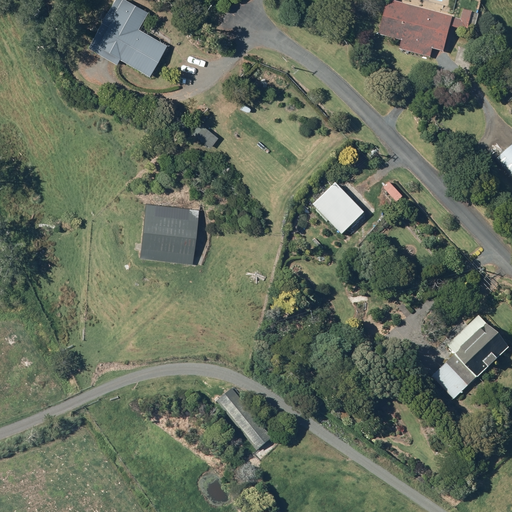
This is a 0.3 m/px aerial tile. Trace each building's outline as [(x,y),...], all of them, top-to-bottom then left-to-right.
[(138,30),(148,13),(124,0),(116,0),(89,49),(117,65),(120,60),(150,77),(167,46),(138,30)] [(390,0),(381,34),(403,40),(401,48),(432,57),(434,48),(446,52),(453,25),(470,30),(475,11),(465,8),(463,18),(395,0),(390,0)] [(200,122),(193,132),(211,147),(219,137),(200,122)] [(511,146),(497,160),(511,176),(511,146)] [(391,182),(383,190),(400,205),(407,196),(391,182)] [(338,183),(315,204),(344,234),(366,212),(338,183)] [(148,202),(141,259),(192,264),(199,208),(148,202)] [(481,316),(449,346),(457,354),(434,376),(456,399),(489,367),(492,369),(501,361),(499,359),(511,347),(481,316)] [(487,386),(477,394),(486,404),(495,395),(487,386)] [(235,387),(218,401),(258,451),(275,437),(235,387)]
